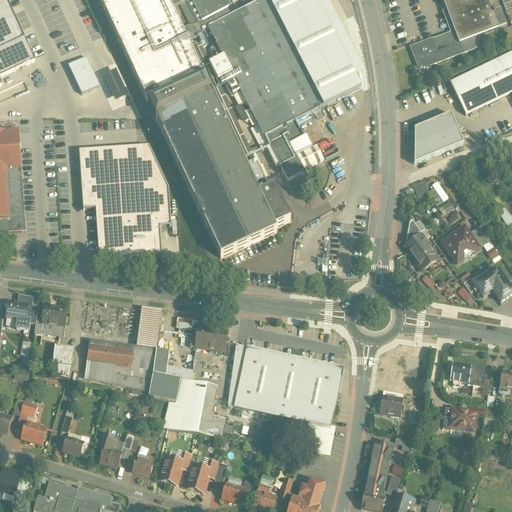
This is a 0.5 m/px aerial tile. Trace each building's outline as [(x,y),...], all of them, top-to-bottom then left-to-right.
[(0,0),(0,87),(2,86),(0,82),(0,78),(34,62),(5,0),(0,0)] [(167,0),(99,0),(221,259),(277,233),(275,229),(291,222),(275,188),(268,191),(259,196),(167,0)] [(167,0),(259,196),(268,191),(264,182),(268,180),(263,167),(261,168),(256,156),(253,157),(218,83),(210,66),(202,50),(207,48),(200,33),(206,30),(203,24),(191,29),(181,8),(192,3),(190,0),(167,0)] [(225,0),(190,0),(192,3),(203,24),(206,30),(206,31),(209,29),(233,16),(225,0)] [(315,0),(265,0),(233,16),(209,29),(206,31),(214,39),(216,43),(247,104),(259,126),(274,155),(288,182),(305,173),(304,171),(297,157),(312,149),(307,138),(304,139),(301,132),(300,132),(295,123),(320,110),(362,89),(315,0)] [(493,13),(487,0),(442,0),(455,32),(459,45),(460,45),(477,39),(506,28),(500,11),(493,13)] [(511,0),(504,0),(502,1),(508,17),(511,15),(511,0)] [(214,39),(206,31),(206,30),(200,33),(207,48),(202,50),(210,66),(216,63),(211,54),(212,49),(216,46),(215,43),(216,43),(214,39)] [(455,32),(411,49),(419,70),(428,66),(428,68),(463,55),(460,45),(459,45),(455,32)] [(477,39),(460,45),(463,55),(480,48),(477,39)] [(247,104),(216,43),(215,43),(216,46),(212,49),(211,54),(216,63),(210,66),(218,83),(223,81),(232,98),(234,97),(239,108),(247,104)] [(511,54),(450,85),(465,117),(511,94),(511,54)] [(82,96),(100,88),(86,59),(77,63),(82,74),(73,78),(82,96)] [(82,74),(77,63),(68,67),(73,78),(82,74)] [(116,72),(104,78),(116,103),(128,97),(116,72)] [(249,122),(241,107),(238,108),(246,123),(249,122)] [(258,125),(250,111),(247,112),(255,127),(258,125)] [(451,116),(414,131),(414,166),(463,146),(454,123),(451,116)] [(274,155),(259,126),(251,130),(262,152),(267,150),(271,156),(274,155)] [(0,132),(0,235),(5,235),(26,233),(20,154),(16,150),(5,151),(5,144),(8,144),(8,138),(7,133),(3,133),(0,132)] [(16,150),(20,154),(18,132),(7,133),(8,138),(8,144),(5,144),(5,151),(16,150)] [(312,149),(297,157),(304,171),(324,161),(317,147),(312,149)] [(93,171),(81,172),(83,211),(96,210),(99,261),(162,257),(160,228),(171,228),(169,200),(168,191),(149,148),(141,149),(141,154),(92,158),(93,171)] [(141,154),(141,149),(138,149),(122,150),(95,152),(79,153),(81,172),(93,171),(92,158),(141,154)] [(413,223),(410,225),(406,243),(408,244),(410,246),(421,238),(419,235),(421,235),(413,223)] [(465,229),(443,244),(457,266),(463,262),(464,257),(463,256),(469,252),(470,253),(475,254),(480,251),(470,236),(465,229)] [(491,244),(481,229),(470,236),(480,251),(491,244)] [(437,261),(421,238),(410,246),(406,249),(422,272),(437,261)] [(511,296),(511,292),(497,270),(474,286),(477,291),(483,300),(493,293),(501,304),(511,296)] [(471,281),(463,286),(470,296),(477,291),(474,286),(471,281)] [(33,300),(19,298),(18,306),(8,305),(6,321),(18,322),(17,332),(29,333),(30,326),(36,327),(38,309),(32,308),(33,300)] [(44,310),(38,309),(36,327),(49,328),(48,338),(60,340),(64,340),(67,311),(59,309),(52,308),(52,309),(52,310),(45,309),(44,310)] [(156,356),(156,353),(159,333),(161,314),(143,311),(137,353),(156,356)] [(193,323),(177,320),(176,330),(192,333),(193,323)] [(228,334),(198,330),(197,338),(195,353),(209,354),(209,352),(225,354),(226,345),(228,334)] [(137,353),(89,347),(87,366),(114,369),(112,385),(112,387),(151,395),(153,377),(156,356),(137,353)] [(291,359),(236,347),(228,409),(309,426),(331,431),(331,430),(332,426),(339,392),(344,370),(343,370),(300,361),(301,353),(297,352),(293,351),(291,359)] [(72,353),(57,351),(54,367),(55,367),(70,369),(72,353)] [(169,355),(156,353),(156,356),(153,377),(166,379),(169,355)] [(114,369),(87,366),(85,380),(112,385),(114,369)] [(470,368),(454,366),(451,382),(460,384),(468,385),(471,368),(470,368)] [(70,369),(55,367),(53,379),(68,382),(70,373),(70,369)] [(486,370),(470,367),(470,368),(471,368),(468,385),(468,387),(483,389),(486,370)] [(30,376),(16,373),(15,380),(28,383),(30,376)] [(511,374),(502,373),(500,390),(511,391),(511,374)] [(166,379),(153,377),(150,399),(150,400),(170,404),(174,405),(173,410),(169,409),(163,430),(170,432),(221,442),(225,421),(212,418),(217,389),(185,383),(185,382),(181,381),(180,382),(166,379)] [(383,399),(380,416),(391,418),(391,416),(400,417),(399,419),(400,419),(403,402),(383,399)] [(17,403),(13,416),(20,419),(21,415),(24,405),(17,403)] [(38,409),(24,405),(21,415),(28,418),(35,419),(38,409)] [(486,409),(459,406),(458,413),(475,415),(475,419),(484,420),(484,421),(485,421),(486,409)] [(498,411),(486,409),(485,421),(497,422),(498,411)] [(458,413),(451,412),(450,421),(450,423),(444,422),(443,431),(449,432),(450,430),(473,433),(475,419),(475,415),(458,413)] [(0,416),(0,434),(7,437),(12,420),(4,418),(0,416)] [(35,419),(28,418),(26,425),(34,428),(37,420),(35,419)] [(66,418),(61,434),(68,436),(73,420),(66,418)] [(34,428),(26,425),(21,441),(42,448),(47,431),(34,428)] [(331,431),(309,426),(307,433),(333,439),(335,431),(331,430),(331,431)] [(333,439),(307,433),(304,445),(302,452),(330,457),(333,439)] [(134,439),(127,437),(123,451),(130,453),(134,439)] [(90,441),(82,439),(80,444),(84,445),(82,453),(86,455),(90,441)] [(114,442),(103,439),(100,450),(104,451),(104,450),(111,452),(114,442)] [(80,444),(67,440),(63,454),(80,459),(82,453),(84,445),(80,444)] [(382,447),(374,446),(371,462),(372,462),(363,502),(361,511),(363,511),(382,511),(386,496),(383,496),(389,466),(390,466),(393,450),(393,449),(382,447)] [(111,452),(104,450),(104,451),(100,466),(111,469),(111,468),(118,470),(117,470),(118,470),(122,456),(111,452)] [(169,460),(168,460),(168,461),(161,482),(161,483),(162,483),(176,487),(176,488),(177,488),(177,487),(181,472),(187,473),(192,458),(183,456),(181,464),(169,460)] [(153,467),(136,462),(132,475),(149,480),(153,467)] [(208,472),(195,468),(188,491),(203,496),(208,480),(214,482),(214,483),(218,466),(210,464),(208,472)] [(228,469),(218,466),(214,483),(223,485),(228,469)] [(17,474),(3,470),(0,481),(0,490),(13,495),(12,498),(24,501),(27,490),(28,490),(30,483),(16,478),(17,474)] [(274,481),(262,477),(257,494),(269,497),(271,489),(272,489),(272,488),(274,481)] [(304,504),(292,501),(288,511),(319,511),(320,509),(318,509),(325,487),(310,483),(308,491),(305,500),(304,504)] [(87,495),(50,484),(45,501),(38,499),(34,511),(108,511),(110,507),(86,500),(87,495)] [(246,492),(226,486),(221,501),(241,507),(246,492)] [(284,486),(279,501),(286,503),(291,488),(284,486)] [(308,491),(302,489),(300,498),(305,500),(308,491)] [(257,494),(256,494),(253,504),(254,504),(252,510),(257,511),(272,511),(277,500),(269,497),(257,494)] [(399,511),(403,500),(395,497),(392,510),(398,511),(399,511)] [(411,511),(414,503),(403,500),(399,511),(411,511)] [(437,511),(439,506),(430,503),(426,511),(437,511)]
